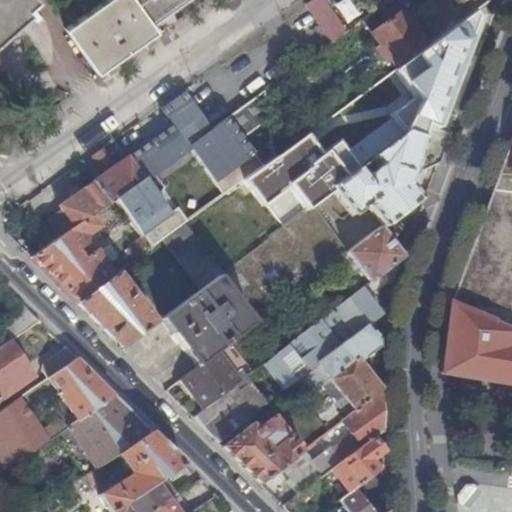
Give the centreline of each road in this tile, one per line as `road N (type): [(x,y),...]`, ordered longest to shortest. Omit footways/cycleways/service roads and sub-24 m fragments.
road 1 (tertiary): [(511,52),(422,293),(410,356),(417,511)]
road 2 (residential): [(0,259),(251,511)]
road 3 (residential): [(278,0),(0,198)]
